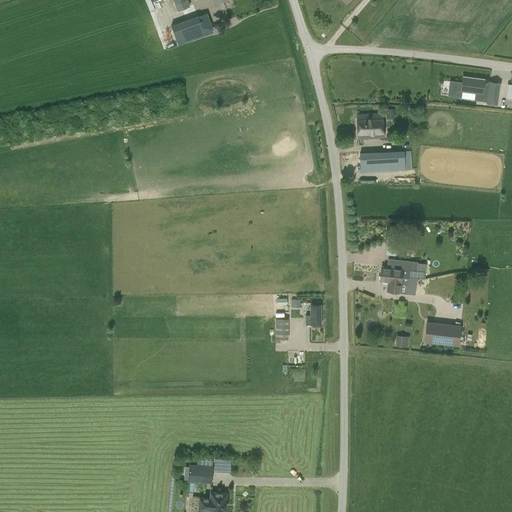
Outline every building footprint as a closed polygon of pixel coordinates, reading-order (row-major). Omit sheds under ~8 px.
[(171,25),(178,45),(212,32),(205,12),(171,25)] [(450,81),(448,95),(460,96),(461,90),(475,92),(474,99),(487,100),(486,102),(497,103),(500,83),(489,81),(489,83),(483,83),(484,79),(462,76),(461,82),(450,81)] [(382,112),(356,114),(357,139),(384,137),(382,112)] [(411,169),(410,151),(404,151),(404,150),(360,152),(360,164),(361,172),(389,170),(411,169)] [(388,258),(387,266),(381,266),(380,281),(388,282),(387,290),(407,293),(409,277),(425,279),(426,271),(415,270),(415,276),(409,275),(410,261),(388,258)] [(291,299),(292,308),(301,307),(300,299),(291,299)] [(304,315),(304,323),(320,323),(320,305),(310,305),(310,315),(304,315)] [(275,318),(275,339),(288,339),(288,318),(275,318)] [(424,342),(459,346),(461,325),(426,321),(424,342)] [(396,335),(395,346),(406,347),(407,336),(396,335)] [(211,482),(212,466),(189,464),(188,480),(211,482)] [(210,497),(199,496),(198,509),(209,510),(208,511),(224,511),(226,492),(210,491),(210,497)]
